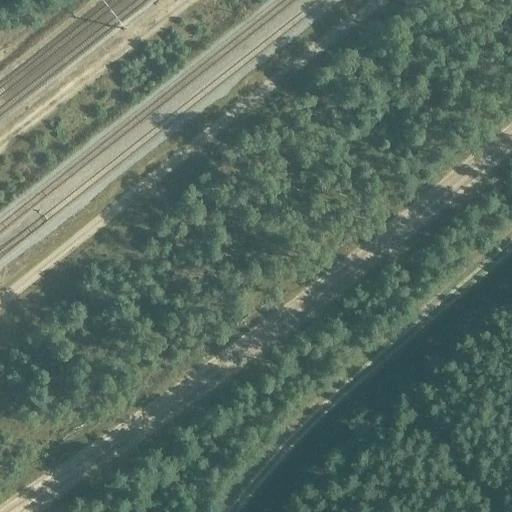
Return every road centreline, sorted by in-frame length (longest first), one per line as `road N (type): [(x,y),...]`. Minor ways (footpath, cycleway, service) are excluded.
road 1 (track): [(0,305),(386,0)]
road 2 (track): [(194,0),(0,151)]
